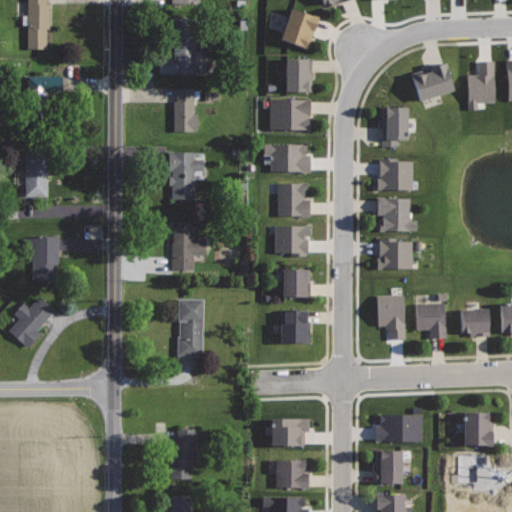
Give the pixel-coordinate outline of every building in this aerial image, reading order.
[(47,0),(27,0),(27,49),(46,49),(47,28),(50,28),(50,3),(47,3),(47,0)] [(291,7),(280,38),(306,48),(318,17),(291,7)] [(195,33),(173,32),(173,58),(158,58),(158,70),(195,71),(195,33)] [(311,58),(285,58),(285,91),(310,91),(311,58)] [(493,60),(478,60),(478,74),(467,75),(468,109),(477,109),(477,101),(494,100),(493,60)] [(446,61),(410,72),(419,100),(455,89),(446,61)] [(62,75),(25,75),(25,123),(44,123),(44,93),(62,93),(62,75)] [(193,87),(176,87),(176,100),(174,100),(174,130),(196,130),(196,112),(194,112),(193,87)] [(310,99),(269,98),(269,128),(310,129),(310,99)] [(381,106),(381,145),(397,145),(397,139),(407,139),(407,106),(381,106)] [(305,144),(262,143),(262,154),(269,154),(269,170),(309,170),(310,154),(305,154),(305,144)] [(194,152),(169,151),(168,178),(171,178),(171,198),(193,199),(194,170),(203,170),(204,158),(193,158),(194,152)] [(48,154),(26,154),(26,195),(47,195),(48,154)] [(396,158),(378,158),(378,178),(376,178),(376,189),(412,189),(412,160),(396,160),(396,158)] [(307,183),(277,182),(276,216),(310,216),(310,198),(306,198),(307,183)] [(409,197),(377,197),(377,213),(383,213),(383,221),(379,221),(379,230),(417,230),(417,219),(409,219),(409,197)] [(193,225),(170,225),(171,270),(193,270),(193,254),(205,254),(205,238),(193,238),(193,225)] [(309,226),(276,225),(275,252),(290,252),(290,254),(308,255),(309,226)] [(59,235),(32,235),(32,279),(55,279),(55,265),(59,265),(59,235)] [(396,237),(379,238),(379,258),(376,258),(376,268),(412,267),(411,240),(396,241),(396,237)] [(309,267),(282,267),(282,297),(309,297),(309,267)] [(401,292),(373,294),(375,324),(384,324),(384,329),(386,329),(386,340),(404,339),(401,292)] [(23,301),(13,312),(19,317),(8,329),(27,346),(38,333),(35,330),(54,309),(39,295),(29,306),(23,301)] [(203,298),(177,297),(177,320),(180,320),(180,336),(177,336),(177,355),(202,355),(203,298)] [(445,301),(415,302),(416,328),(430,327),(431,338),(447,337),(445,301)] [(511,302),(499,303),(501,331),(509,331),(509,334),(511,333),(511,302)] [(488,307),(459,309),(460,332),(469,331),(469,335),(489,334),(488,307)] [(308,308),(279,308),(280,342),(308,341),(308,308)] [(420,414),(377,413),(377,426),(372,426),(372,442),(419,442),(420,414)] [(489,413),(465,413),(465,445),(493,445),(493,431),(489,431),(489,413)] [(309,418),(270,419),(271,445),(304,445),(304,431),(309,431),(309,418)] [(195,427),(176,427),(177,444),(169,444),(169,477),(190,477),(190,465),(195,465),(195,427)] [(401,450),(375,450),(376,483),(401,483),(401,450)] [(459,456),(491,456),(491,467),(493,467),(492,484),(489,484),(489,489),(474,489),(474,483),(453,483),(453,473),(459,473),(459,456)] [(307,458),(276,458),(276,487),(309,488),(309,472),(307,472),(307,458)] [(404,511),(404,494),(375,493),(375,511),(404,511)] [(189,511),(190,495),(170,495),(170,511),(189,511)] [(301,497),(259,497),(259,511),(306,511),(306,507),(301,507),(301,497)] [(457,511),(457,503),(488,503),(493,503),(493,511),(457,511)]
